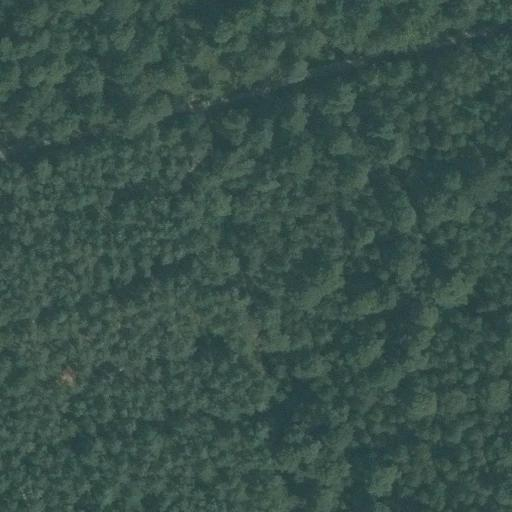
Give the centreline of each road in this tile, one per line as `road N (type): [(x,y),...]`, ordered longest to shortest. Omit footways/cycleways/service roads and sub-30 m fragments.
road 1 (track): [(0,162),(511,25)]
road 2 (track): [(195,155),(263,511)]
road 3 (track): [(170,0),(195,155)]
